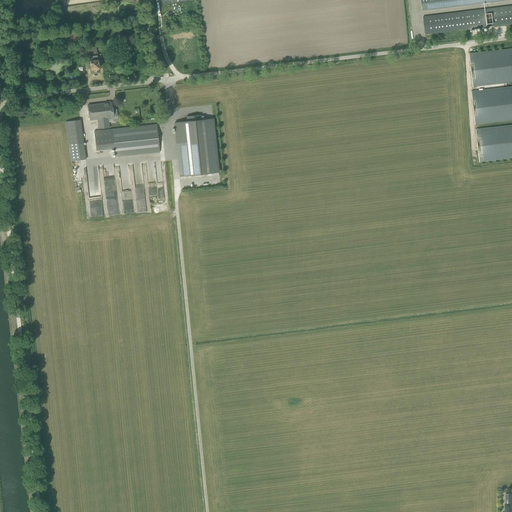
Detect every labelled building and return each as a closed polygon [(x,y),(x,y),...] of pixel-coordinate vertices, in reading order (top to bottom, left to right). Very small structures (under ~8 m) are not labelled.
[(420,0),(422,11),(509,0),(420,0)] [(511,6),(423,17),(425,34),(511,23),(511,6)] [(81,39),(81,32),(69,33),(69,34),(71,34),(72,40),(81,39)] [(511,86),(471,91),(475,124),(511,120),(511,125),(476,129),(479,162),(511,158),(511,48),(469,54),(473,87),(473,88),(477,87),(477,86),(511,82),(511,86)] [(91,65),(91,69),(99,68),(99,64),(100,63),(100,61),(99,60),(98,60),(98,56),(90,56),(90,61),(89,62),(88,62),(89,64),(90,65),(91,65)] [(89,120),(98,119),(99,129),(110,128),(109,122),(118,121),(117,121),(117,118),(115,117),(113,117),(111,102),(107,103),(107,102),(106,102),(106,103),(102,103),(97,104),(93,105),(93,104),(92,104),(92,105),(88,105),(89,120)] [(187,121),(175,122),(180,176),(218,172),(213,119),(201,120),(200,115),(186,116),(187,121)] [(71,161),(86,159),(80,120),(66,122),(71,161)] [(157,124),(112,129),(113,136),(115,157),(160,152),(157,124)]
